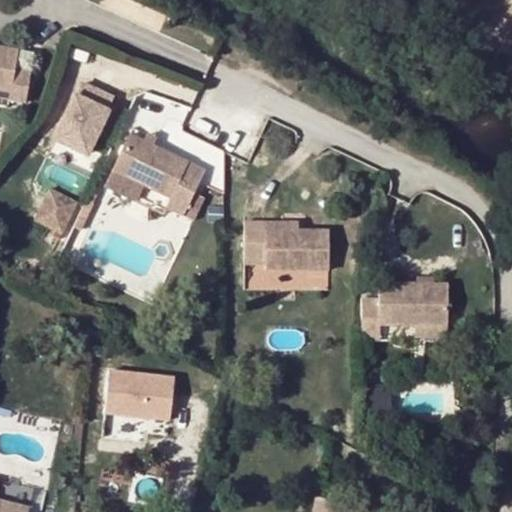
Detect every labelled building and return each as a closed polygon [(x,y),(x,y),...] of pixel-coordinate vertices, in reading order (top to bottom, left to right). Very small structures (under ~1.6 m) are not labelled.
[(17,43),(0,40),(0,87),(7,88),(5,96),(24,99),(30,65),(14,62),(17,44),(17,43)] [(33,47),(17,44),(14,62),(30,65),(33,47)] [(56,139),(97,155),(121,93),(79,77),(56,139)] [(205,164),(128,127),(111,162),(172,189),(166,201),(185,210),(205,164)] [(172,189),(111,162),(103,179),(163,209),(166,201),(172,189)] [(76,196),(47,182),(31,215),(61,229),(76,196)] [(263,225),(264,217),(241,217),(241,260),(261,260),(262,266),(327,266),(327,226),(295,226),(263,225)] [(296,217),(264,217),(263,225),(295,226),(296,217)] [(446,290),(375,290),(374,307),(358,306),(357,347),(375,348),(376,333),(446,334),(446,290)] [(111,367),(108,413),(176,417),(178,371),(111,367)] [(317,494),(314,511),(341,511),(344,498),(317,494)] [(5,511),(6,511),(9,499),(0,496),(0,511),(5,511)] [(25,511),(28,503),(9,499),(6,511),(5,511),(25,511)]
